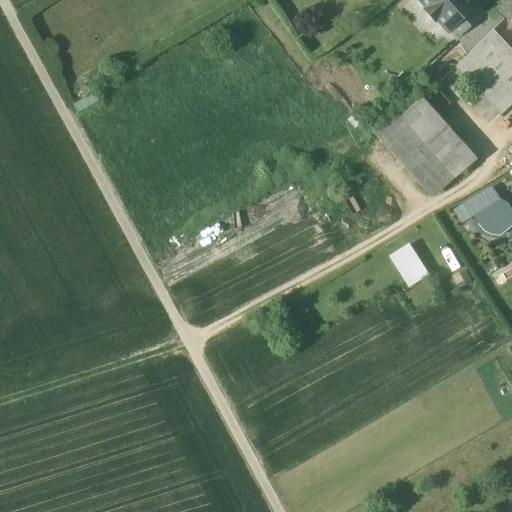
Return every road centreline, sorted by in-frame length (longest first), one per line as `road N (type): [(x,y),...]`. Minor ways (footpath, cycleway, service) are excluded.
road 1 (track): [(3,0),(284,511)]
road 2 (track): [(499,166),(191,341),(0,415)]
